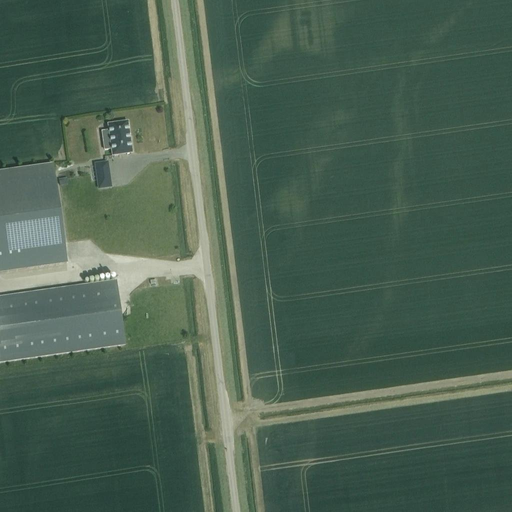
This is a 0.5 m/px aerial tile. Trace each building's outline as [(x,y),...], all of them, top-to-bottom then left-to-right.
[(103,144),(104,153),(111,152),(112,159),(132,156),(127,124),(108,127),(110,143),(103,144)] [(96,166),(97,174),(108,173),(107,164),(96,166)] [(53,165),(0,172),(0,274),(67,264),(53,165)] [(115,272),(83,276),(84,286),(116,281),(115,272)] [(0,363),(125,346),(116,281),(84,286),(0,297),(0,363)]
